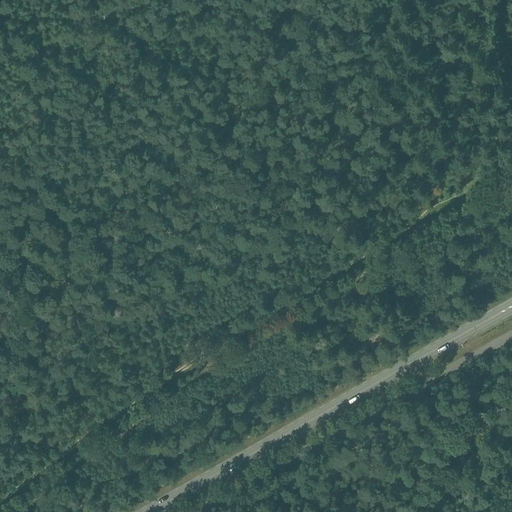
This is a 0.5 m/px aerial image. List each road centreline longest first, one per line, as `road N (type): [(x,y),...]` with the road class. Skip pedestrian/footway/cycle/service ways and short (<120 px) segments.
road 1 (track): [(0,509),(115,418),(511,163)]
road 2 (unknown): [(511,176),(33,511)]
road 3 (primary): [(153,511),(511,309)]
road 4 (unclassified): [(186,511),(511,330)]
